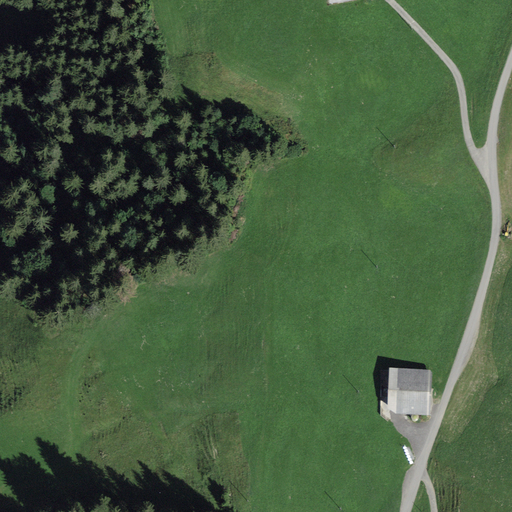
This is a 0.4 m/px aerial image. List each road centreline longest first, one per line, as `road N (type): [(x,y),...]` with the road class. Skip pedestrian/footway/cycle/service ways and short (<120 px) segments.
road 1 (residential): [(511,58),(491,138),(494,244),(405,511)]
road 2 (track): [(387,0),(454,69),(471,146),(491,170)]
